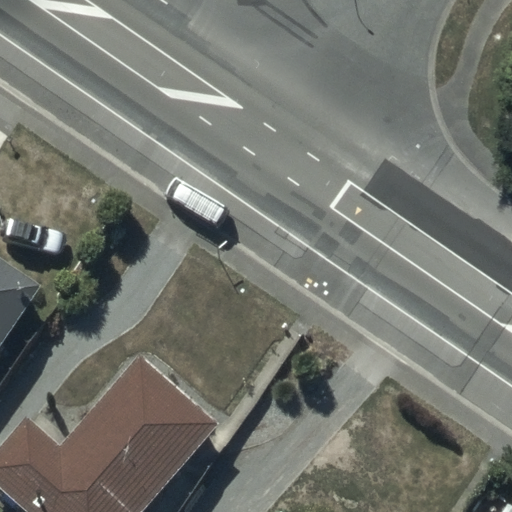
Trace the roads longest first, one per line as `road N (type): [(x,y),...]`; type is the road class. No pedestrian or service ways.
road 1 (tertiary): [(278,154),(511,314)]
road 2 (tertiary): [(54,0),(278,154)]
road 3 (residential): [(278,154),(393,0)]
